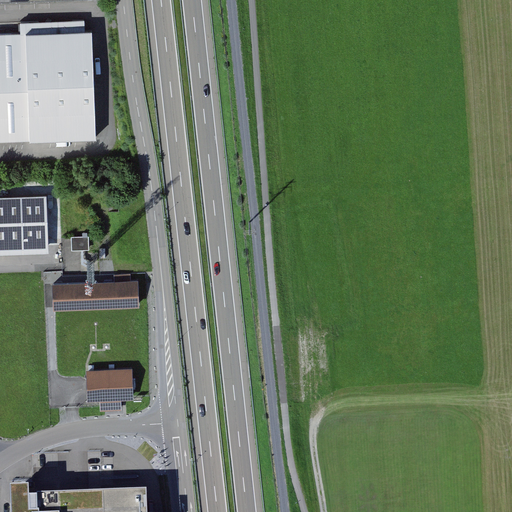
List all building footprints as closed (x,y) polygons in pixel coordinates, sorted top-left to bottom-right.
[(92,32),(92,30),(83,30),(83,20),(18,22),(19,33),(0,33),(0,142),(88,139),(96,139),(96,136),(92,32)] [(46,195),(0,196),(0,254),(48,253),(46,195)] [(71,250),(88,249),(87,236),(70,237),(71,250)] [(56,282),(57,309),(143,306),(142,279),(134,279),(134,273),(117,273),(118,280),(56,282)] [(292,388),(305,387),(305,378),(318,377),(316,333),(289,335),(292,388)] [(91,400),(103,400),(104,410),(125,409),(125,399),(137,398),(136,367),(90,369),(91,400)] [(37,491),(16,492),(16,511),(152,511),(151,493),(37,498),(37,491)]
